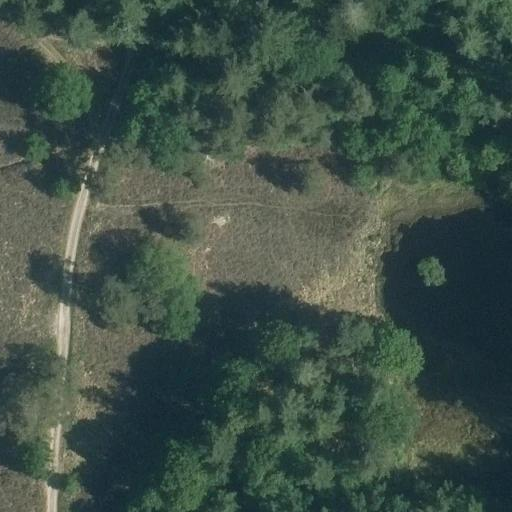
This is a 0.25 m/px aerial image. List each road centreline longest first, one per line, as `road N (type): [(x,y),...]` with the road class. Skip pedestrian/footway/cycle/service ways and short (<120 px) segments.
road 1 (track): [(51,511),(67,264),(143,30)]
road 2 (track): [(143,30),(104,40),(39,37),(0,11)]
road 3 (track): [(39,37),(78,84),(100,147)]
